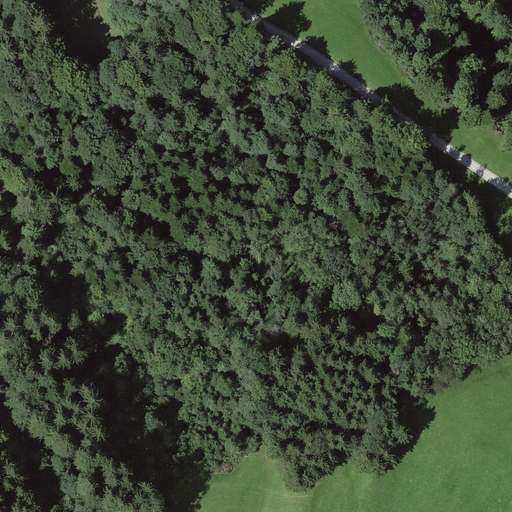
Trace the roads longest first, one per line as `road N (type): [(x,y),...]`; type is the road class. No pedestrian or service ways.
road 1 (track): [(0,143),(199,235),(294,228),(345,249)]
road 2 (unclassified): [(511,190),(233,0)]
